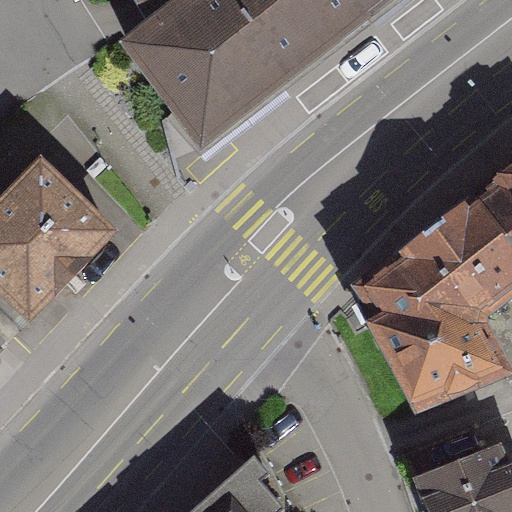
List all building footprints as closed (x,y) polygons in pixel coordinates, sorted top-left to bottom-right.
[(123,0),(146,40),(196,0),(123,0)] [(196,0),(146,40),(123,58),(203,159),(406,0),(196,0)] [(60,162),(0,222),(0,284),(44,328),(135,235),(60,162)] [(500,203),(369,292),(431,416),(511,380),(511,349),(497,322),(511,311),(511,177),(493,190),(500,203)] [(0,334),(0,374),(20,355),(0,334)] [(511,511),(511,446),(426,479),(438,511),(511,511)] [(267,464),(212,511),(295,511),(272,486),(280,479),(267,464)]
